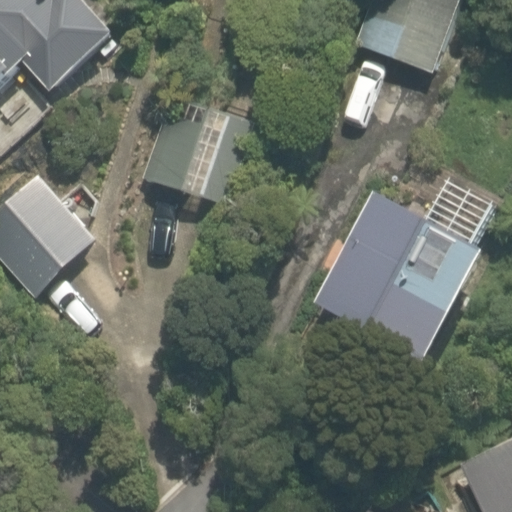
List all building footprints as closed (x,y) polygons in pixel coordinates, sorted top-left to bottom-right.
[(0,0),(0,97),(34,67),(59,95),(123,38),(88,0),(0,0)] [(440,78),(468,0),(371,0),(354,47),(440,78)] [(147,179),(236,208),(262,127),(173,99),(147,179)] [(30,171),(0,196),(0,243),(51,303),(104,258),(30,171)] [(328,309),(439,369),(499,257),(482,248),(505,205),(457,179),(434,222),(388,197),(328,309)] [(511,511),(511,445),(469,465),(490,511),(511,511)]
